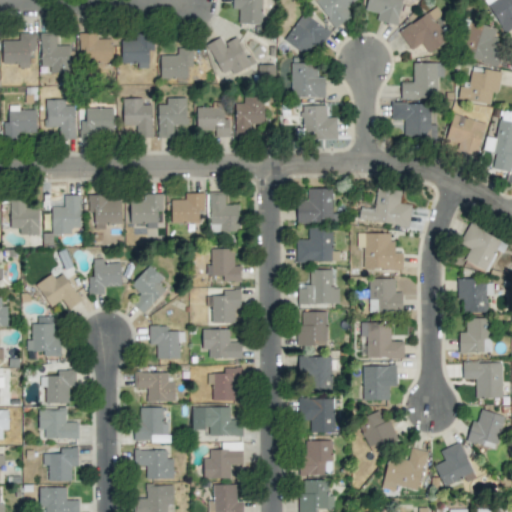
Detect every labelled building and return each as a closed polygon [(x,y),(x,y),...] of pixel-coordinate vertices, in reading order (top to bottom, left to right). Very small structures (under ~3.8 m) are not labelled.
[(230,0),(231,9),(238,9),(237,24),(260,24),(260,0),(230,0)] [(345,8),(355,0),(312,0),(335,28),(351,15),(345,8)] [(365,0),(363,10),(377,13),(375,20),(395,25),(401,0),(365,0)] [(511,0),(485,0),(502,33),(511,27),(511,0)] [(410,50),(420,43),(427,53),(447,40),(433,20),(441,15),(435,6),(397,31),(410,50)] [(327,29),(300,13),(283,42),(310,58),(327,29)] [(497,66),(502,40),(492,38),(494,27),(467,21),(462,48),(471,49),(469,60),(497,66)] [(1,40),(1,64),(18,64),(18,67),(28,68),(28,52),(33,52),(34,33),(18,33),(17,41),(1,40)] [(110,39),(96,39),(96,33),(77,33),(78,62),(111,62),(110,39)] [(48,73),(68,73),(69,46),(55,45),(55,34),(40,34),(39,66),(48,67),(48,73)] [(120,63),(136,64),(136,68),(147,68),(147,51),(152,51),(152,34),(134,34),(134,41),(120,40),(120,63)] [(236,37),(223,43),(220,37),(205,44),(222,78),(250,64),(236,37)] [(159,55),(159,78),(188,78),(187,68),(192,68),(191,48),(176,49),(176,55),(159,55)] [(399,82),(399,99),(436,99),(436,77),(442,77),(442,62),(411,63),(412,82),(399,82)] [(324,78),(315,77),(315,63),(291,63),(290,97),(323,98),(324,78)] [(489,104),(491,91),(497,92),(500,71),(470,67),(467,88),(458,87),(456,99),(489,104)] [(263,124),(262,97),(242,97),(242,103),(233,103),(234,137),(250,136),(249,124),(263,124)] [(150,104),(141,105),(141,98),(121,99),(122,126),(135,126),(135,137),(151,137),(150,104)] [(157,104),(156,138),(172,138),(173,126),(185,126),(186,98),(165,98),(165,104),(157,104)] [(64,99),(44,100),(44,127),(58,127),(58,140),(74,140),(73,105),(64,106),(64,99)] [(429,124),(429,103),(389,103),(389,119),(403,120),(402,137),(435,138),(435,125),(429,124)] [(2,138),(35,137),(34,109),(18,110),(18,105),(7,106),(7,122),(2,122),(2,138)] [(335,139),(336,117),(325,117),(325,106),(302,105),(302,138),(335,139)] [(213,130),(214,138),(229,137),(228,119),(223,119),(223,107),(195,107),(196,131),(213,130)] [(111,108),(84,108),(84,121),(79,121),(79,137),(112,137),(111,108)] [(510,172),(511,162),(511,122),(511,119),(511,114),(500,112),(495,138),(484,136),(481,150),(494,152),(491,168),(510,172)] [(456,143),(453,150),(474,156),(484,123),(451,113),(444,140),(456,143)] [(400,191),(376,187),(373,209),(359,207),(357,220),(407,227),(410,205),(398,203),(400,191)] [(295,201),(295,222),(336,224),(337,213),(331,213),(331,189),(306,188),(306,201),(295,201)] [(209,233),(238,232),(237,204),(224,205),(223,192),(207,192),(209,233)] [(170,223),(198,223),(198,211),(203,211),(203,193),(183,193),(183,200),(169,200),(170,223)] [(119,201),(105,201),(105,194),(86,195),(87,213),(92,213),(92,229),(104,229),(104,224),(120,224),(119,201)] [(162,194),(142,194),(142,200),(128,200),(129,224),(144,224),(144,228),(162,228),(162,194)] [(79,227),(79,195),(63,195),(63,207),(50,208),(50,234),(70,234),(70,228),(79,227)] [(37,208),(24,208),(24,200),(8,200),(9,229),(18,228),(18,235),(38,234),(37,208)] [(462,261),(488,273),(503,241),(467,224),(458,243),(468,248),(462,261)] [(295,263),(333,261),(332,227),(306,228),(307,239),(294,240),(295,263)] [(401,269),(401,252),(391,253),(391,233),(356,233),(356,248),(361,248),(362,270),(401,269)] [(233,249),(209,248),(209,265),(205,265),(205,276),(221,276),(221,281),(239,281),(239,266),(232,266),(233,249)] [(92,277),(87,277),(87,294),(103,294),(103,287),(119,286),(119,263),(102,263),(102,258),(91,258),(92,277)] [(164,289),(158,283),(162,279),(147,265),(129,285),(139,294),(131,303),(142,313),(164,289)] [(338,303),(337,288),(331,288),(331,270),(309,270),(309,285),(296,285),(296,304),(338,303)] [(61,299),(68,309),(80,300),(61,273),(54,278),(50,273),(33,285),(49,307),(61,299)] [(393,278),(367,279),(367,312),(400,312),(400,292),(393,292),(393,278)] [(486,312),(486,296),(491,295),(491,279),(455,280),(456,300),(460,300),(461,313),(486,312)] [(233,323),(233,308),(239,308),(239,289),(221,290),(221,296),(205,296),(205,307),(210,306),(210,323),(233,323)] [(325,311),(300,312),(300,326),(296,326),(296,345),(325,345),(325,311)] [(36,316),(36,324),(30,324),(30,340),(25,340),(25,351),(41,351),(41,356),(56,357),(57,317),(36,316)] [(457,352),(489,353),(490,318),(464,318),(464,332),(457,332),(457,352)] [(365,358),(402,358),(402,341),(389,342),(389,322),(358,323),(358,336),(364,336),(365,358)] [(154,358),(178,358),(178,342),(183,342),(182,331),(165,331),(165,325),(147,326),(147,344),(154,344),(154,358)] [(228,329),(201,329),(200,350),(207,350),(207,358),(240,358),(240,342),(228,342),(228,329)] [(330,356),(297,357),(297,382),(304,382),(304,392),(330,391),(330,356)] [(501,397),(500,361),(461,362),(461,380),(473,379),(474,398),(501,397)] [(361,400),(387,400),(387,387),(395,387),(395,366),(361,366),(361,400)] [(206,373),(206,384),(210,384),(211,401),(239,400),(238,367),(222,368),(222,373),(206,373)] [(68,403),(68,386),(74,386),(74,369),(56,370),(56,375),(44,376),(44,403),(68,403)] [(0,405),(8,405),(8,370),(0,370),(0,372),(0,376),(0,375),(0,405)] [(173,381),(166,381),(166,372),(133,372),(133,388),(146,388),(145,402),(173,402),(173,381)] [(309,433),(333,432),(332,398),(297,399),(297,421),(309,421),(309,433)] [(161,407),(138,408),(138,423),(133,423),(133,442),(168,442),(168,424),(161,424),(161,407)] [(228,407),(190,407),(190,430),(207,430),(207,436),(241,436),(241,420),(228,420),(228,407)] [(395,438),(380,408),(355,422),(371,451),(395,438)] [(76,422),(65,423),(64,409),(36,409),(37,430),(43,429),(44,439),(77,438),(76,422)] [(471,420),(464,441),(493,450),(504,416),(479,409),(475,422),(471,420)] [(330,440),(299,441),(300,475),(331,475),(330,440)] [(229,478),(229,465),(241,465),(240,442),(220,443),(220,449),(208,449),(208,459),(201,459),(201,479),(229,478)] [(439,450),(443,461),(433,465),(442,487),(464,479),(465,481),(473,478),(459,442),(439,450)] [(380,488),(394,491),(395,486),(417,490),(425,451),(409,447),(406,460),(387,456),(380,488)] [(58,454),(41,453),(41,465),(47,466),(47,481),(69,482),(70,466),(76,466),(76,448),(58,448),(58,454)] [(172,479),(171,459),(165,459),(165,449),(132,450),(132,466),(144,466),(145,479),(172,479)] [(332,496),(326,496),(327,480),(302,479),(301,494),(297,494),(296,511),(314,511),(315,509),(332,509),(332,496)] [(172,484),(144,485),(144,499),(132,499),(132,511),(166,511),(166,505),(172,504),(172,484)] [(212,484),(211,502),(212,502),(211,511),(241,511),(242,501),(235,501),(235,485),(212,484)] [(77,511),(77,500),(65,500),(65,487),(37,487),(37,509),(39,509),(38,511),(77,511)]
